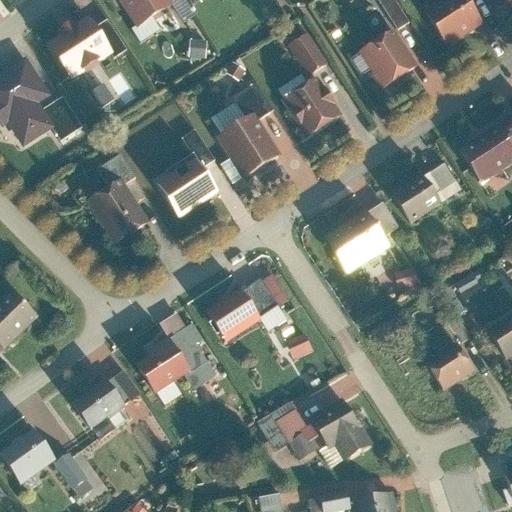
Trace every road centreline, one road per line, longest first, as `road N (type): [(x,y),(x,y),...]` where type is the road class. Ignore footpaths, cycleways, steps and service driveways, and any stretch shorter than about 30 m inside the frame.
road 1 (residential): [(277,230),(511,73)]
road 2 (residential): [(277,230),(424,459)]
road 3 (residential): [(119,325),(277,230)]
road 4 (residential): [(119,325),(0,210)]
road 5 (residential): [(0,408),(119,325)]
